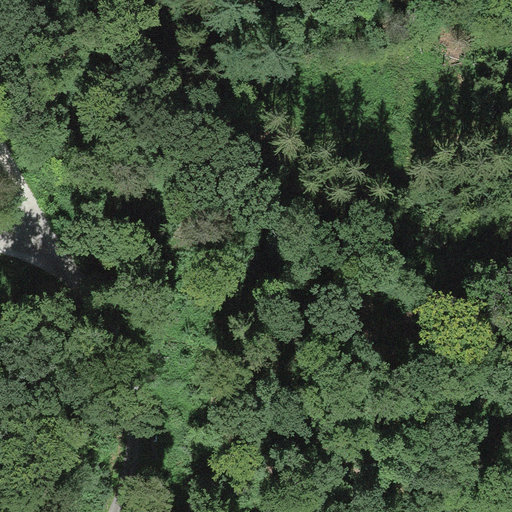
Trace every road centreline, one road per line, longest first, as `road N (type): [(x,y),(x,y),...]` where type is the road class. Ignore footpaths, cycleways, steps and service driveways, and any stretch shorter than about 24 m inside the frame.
road 1 (track): [(45,247),(102,316),(122,360),(133,442)]
road 2 (track): [(102,316),(0,407)]
